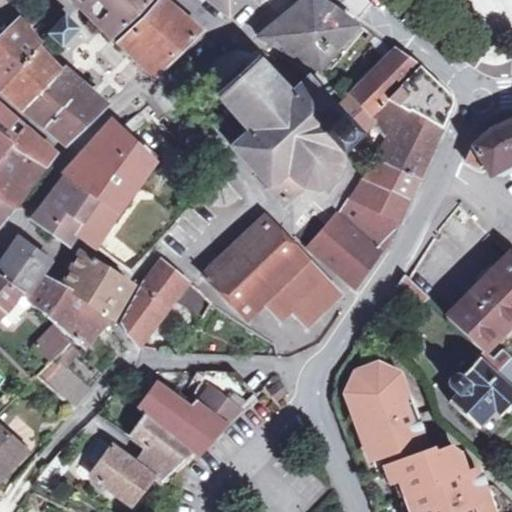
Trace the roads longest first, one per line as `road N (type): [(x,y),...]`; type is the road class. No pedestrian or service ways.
road 1 (residential): [(318,376),(272,362),(133,363),(59,443)]
road 2 (residential): [(444,174),(318,376)]
road 3 (residential): [(317,400),(227,480),(205,511)]
road 4 (residential): [(368,0),(480,101)]
road 5 (residential): [(56,0),(159,89)]
road 6 (residential): [(317,400),(363,511)]
